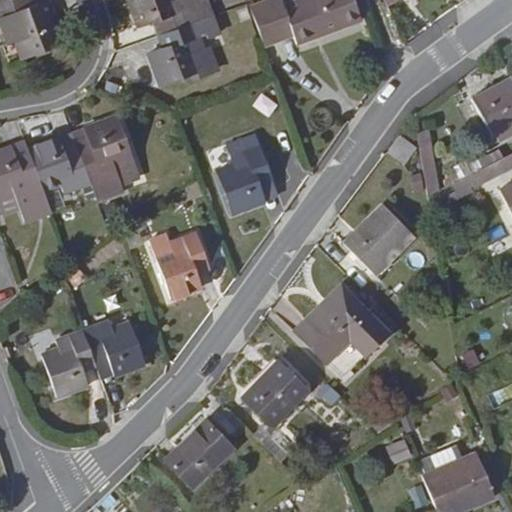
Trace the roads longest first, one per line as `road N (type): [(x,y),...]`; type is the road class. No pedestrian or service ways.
road 1 (residential): [(511,3),(391,102),(178,393),(46,511)]
road 2 (residential): [(0,108),(51,98),(83,78),(95,52),(86,0)]
